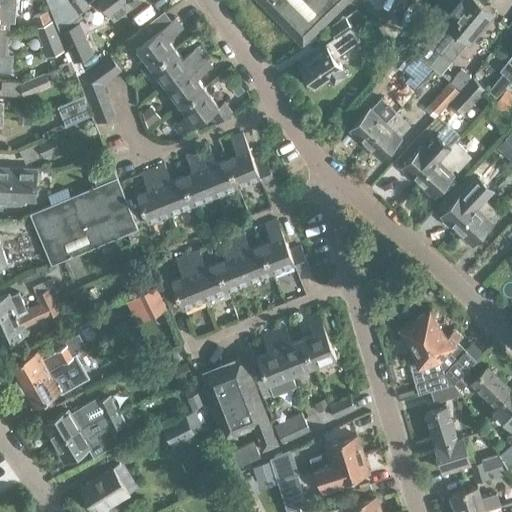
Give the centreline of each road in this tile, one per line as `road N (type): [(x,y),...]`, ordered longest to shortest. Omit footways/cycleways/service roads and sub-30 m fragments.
road 1 (residential): [(511,338),(321,172)]
road 2 (residential): [(421,511),(350,285)]
road 3 (residential): [(119,88),(139,148),(180,143),(273,103)]
road 4 (residential): [(204,341),(350,285)]
road 5 (residential): [(273,103),(207,0)]
